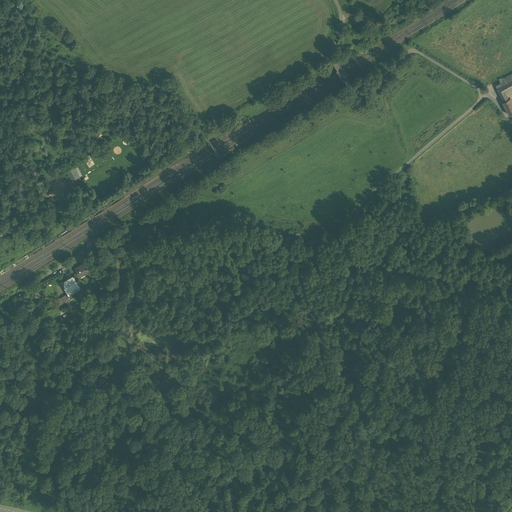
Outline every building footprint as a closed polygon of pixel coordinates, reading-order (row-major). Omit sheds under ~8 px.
[(511,73),(504,78),(498,79),(500,83),(495,86),(500,95),(504,92),(503,92),(511,86),(511,73)] [(511,102),(509,98),(508,99),(504,101),(503,102),(502,102),(502,103),(509,114),(508,114),(509,115),(511,113),(511,102)] [(68,183),(82,175),(76,164),(65,170),(68,175),(65,177),(68,183)] [(86,261),(75,268),(79,276),(91,269),(86,261)] [(74,276),(64,282),(65,286),(64,287),(69,293),(78,288),(78,289),(76,290),(79,294),(83,292),(74,276)] [(78,288),(69,293),(66,295),(69,299),(79,294),(76,290),(78,289),(78,288)]
